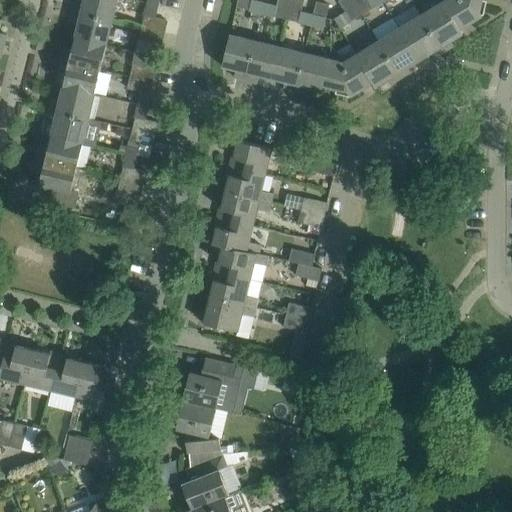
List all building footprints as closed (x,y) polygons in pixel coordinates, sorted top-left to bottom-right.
[(113,20),(117,0),(84,0),(84,1),(82,0),(75,0),(73,10),(113,20)] [(256,0),(238,0),(237,6),(256,11),(262,13),(265,2),(256,0)] [(291,0),(278,0),(277,5),(265,2),(262,13),(273,16),(286,19),(291,0)] [(302,11),(304,0),(291,0),(286,19),(311,25),(314,14),(302,11)] [(340,28),(362,15),(353,0),(339,0),(346,11),(335,18),(340,28)] [(383,2),(382,0),(353,0),(362,15),(383,2)] [(463,33),(460,28),(443,0),(421,14),(441,46),(463,33)] [(460,28),(473,21),(460,0),(443,0),(460,28)] [(480,10),(482,0),(460,0),(473,21),(482,15),(480,10)] [(324,28),(329,4),(317,1),(314,14),(311,25),(324,28)] [(156,17),(159,5),(148,2),(142,27),(164,32),(167,20),(156,17)] [(107,44),(113,20),(73,10),(71,22),(79,24),(75,37),(107,44)] [(419,60),(441,46),(421,14),(399,27),(419,60)] [(161,44),(164,32),(142,27),(136,51),(147,54),(150,41),(161,44)] [(397,73),(419,60),(399,27),(378,40),(397,73)] [(256,40),(250,39),(230,34),(223,65),(236,69),(234,77),(246,79),(256,40)] [(101,69),(107,44),(75,37),(72,49),(65,48),(62,59),(101,69)] [(272,78),(280,46),(256,40),(246,79),(258,82),(260,74),(272,78)] [(376,86),(397,73),(378,40),(356,54),(373,82),(376,86)] [(295,91),(305,52),(280,46),(272,78),(285,81),(283,89),(295,91)] [(144,66),(147,54),(136,51),(130,76),(153,81),(156,69),(144,66)] [(322,90),(324,85),(330,58),(305,52),(295,91),(307,94),(308,86),(322,90)] [(360,89),(373,82),(356,54),(344,61),(360,89)] [(360,89),(344,61),(330,58),(324,85),(348,90),(351,95),(360,89)] [(62,59),(56,84),(63,86),(95,93),(101,69),(62,59)] [(151,93),(153,81),(130,76),(127,88),(141,91),(138,104),(149,106),(152,94),(151,93)] [(89,118),(95,93),(63,86),(60,99),(52,97),(50,109),(89,118)] [(146,119),(149,106),(138,104),(132,129),(156,134),(159,122),(146,119)] [(47,120),(44,133),(52,135),(83,143),(96,146),(102,121),(89,118),(50,109),(47,120)] [(153,146),(156,134),(132,129),(126,153),(137,156),(140,143),(153,146)] [(77,167),(83,143),(52,135),(49,148),(41,146),(38,158),(77,167)] [(266,174),(272,148),(238,139),(235,156),(232,156),(230,165),(266,174)] [(134,168),(137,156),(126,153),(123,166),(120,178),(144,183),(147,171),(134,168)] [(38,158),(35,169),(43,171),(40,185),(49,187),(46,199),(48,200),(47,203),(74,210),(74,208),(76,208),(80,192),(71,190),(77,167),(38,158)] [(334,176),(337,163),(314,158),(311,170),(334,176)] [(262,190),(266,174),(230,165),(228,174),(230,175),(226,191),(272,203),(275,193),(262,190)] [(141,195),(144,183),(120,178),(115,202),(125,205),(128,192),(141,195)] [(270,212),(272,203),(226,191),(222,208),(220,207),(218,216),(254,225),(258,209),(270,212)] [(324,214),(327,203),(304,197),(301,209),(324,214)] [(321,228),(324,214),(301,209),(298,222),(321,228)] [(247,251),(248,250),(254,225),(218,216),(215,226),(218,226),(213,243),(223,245),(247,251)] [(248,250),(247,251),(223,245),(219,261),(217,261),(215,270),(251,279),(254,262),(267,265),(270,255),(248,250)] [(311,266),(315,253),(292,247),(288,260),(299,263),(311,266)] [(321,269),(311,266),(299,263),(296,275),(318,281),(321,269)] [(247,296),(251,279),(215,270),(213,279),(215,280),(211,296),(257,307),(259,298),(247,296)] [(255,317),(257,307),(211,296),(207,313),(205,312),(202,322),(238,330),(242,313),(255,317)] [(308,320),(311,308),(289,302),(286,315),(308,320)] [(305,332),(308,320),(286,315),(283,327),(305,332)] [(0,377),(24,383),(32,349),(17,345),(18,343),(7,340),(0,370),(0,377)] [(49,389),(58,353),(51,351),(50,353),(32,349),(24,383),(49,389)] [(75,395),(83,361),(69,358),(69,355),(58,353),(49,389),(75,395)] [(190,371),(183,400),(216,408),(224,410),(234,413),(242,378),(245,366),(212,358),(206,357),(202,374),(190,371)] [(75,395),(84,397),(103,402),(112,366),(102,363),(101,366),(83,361),(75,395)] [(208,438),(216,408),(183,400),(177,427),(195,432),(192,440),(186,441),(188,453),(189,453),(220,450),(219,437),(208,438)] [(4,419),(0,433),(0,443),(8,445),(14,422),(4,419)] [(22,449),(28,425),(14,422),(8,445),(22,449)] [(89,452),(92,440),(69,434),(66,446),(89,452)] [(86,464),(89,452),(66,446),(63,458),(86,464)] [(190,480),(182,482),(192,508),(189,509),(189,510),(226,496),(230,494),(220,469),(228,466),(248,458),(248,451),(225,453),(220,455),(220,450),(189,453),(191,466),(186,468),(190,480)] [(56,454),(47,459),(58,477),(67,471),(56,454)] [(232,511),(226,496),(189,510),(189,511),(232,511)] [(106,511),(101,499),(89,504),(91,511),(106,511)]
